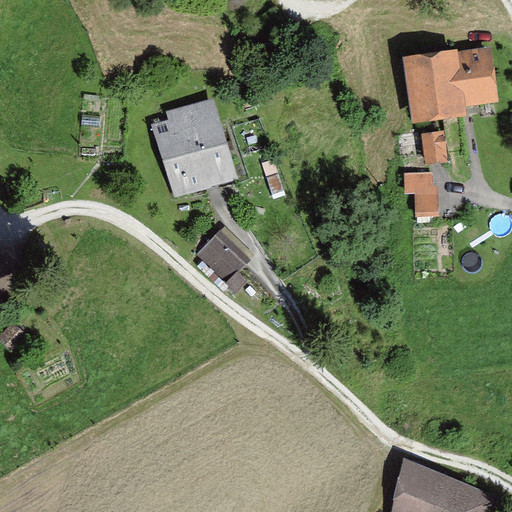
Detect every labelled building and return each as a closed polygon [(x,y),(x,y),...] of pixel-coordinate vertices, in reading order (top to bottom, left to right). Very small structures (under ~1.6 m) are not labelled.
[(484,54),(405,65),(413,120),(491,109),(484,54)] [(205,112),(152,129),(175,199),(228,181),(205,112)] [(397,135),(400,158),(421,155),(419,133),(397,135)] [(441,133),(425,135),(429,163),(445,161),(441,133)] [(432,190),(432,174),(405,175),(406,190),(415,190),(416,213),(437,213),(437,190),(432,190)] [(245,265),(217,237),(200,254),(229,282),(225,285),(234,293),(247,280),(238,271),(245,265)] [(0,306),(21,287),(0,264),(0,306)] [(309,293),(296,279),(287,287),(300,302),(309,293)] [(491,511),(494,506),(402,470),(393,511),(491,511)]
